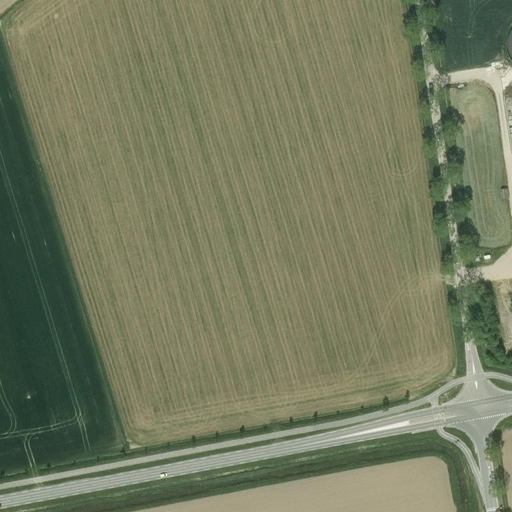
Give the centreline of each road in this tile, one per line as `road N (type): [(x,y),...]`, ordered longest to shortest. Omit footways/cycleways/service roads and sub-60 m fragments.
road 1 (secondary): [(0,502),(479,410)]
road 2 (unclassified): [(479,410),(418,0)]
